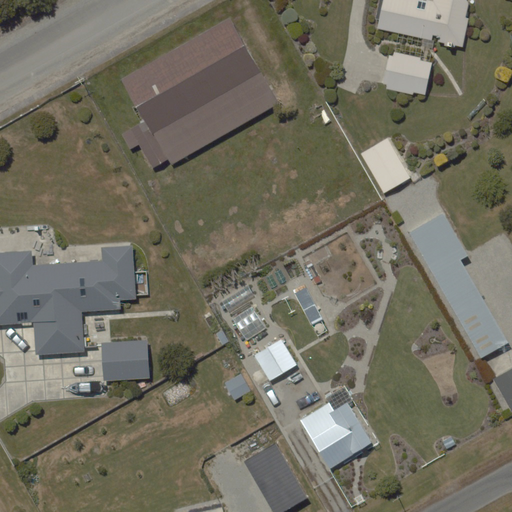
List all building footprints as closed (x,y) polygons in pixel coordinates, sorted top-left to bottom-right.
[(434,56),(436,45),(461,49),(468,0),(382,0),(377,37),(418,43),(417,54),(434,56)] [(226,24),(113,84),(138,131),(124,138),(134,156),(139,153),(152,177),(273,113),(226,24)] [(430,64),(389,55),(379,95),(420,105),(430,64)] [(404,190),(417,182),(390,137),(355,158),(388,213),(409,200),(404,190)] [(469,259),(446,220),(408,241),(479,365),(507,349),(458,266),(469,259)] [(0,255),(0,332),(34,331),(34,365),(87,364),(86,317),(122,317),(122,308),(137,308),(137,302),(151,301),(150,271),(137,271),(136,251),(101,252),(102,266),(52,267),(52,264),(41,264),(41,254),(0,255)] [(230,349),(254,397),(300,374),(276,326),(230,349)] [(153,346),(103,351),(107,387),(157,383),(153,346)] [(511,373),(490,387),(511,421),(511,373)] [(349,397),(299,421),(326,476),(373,447),(349,397)]
